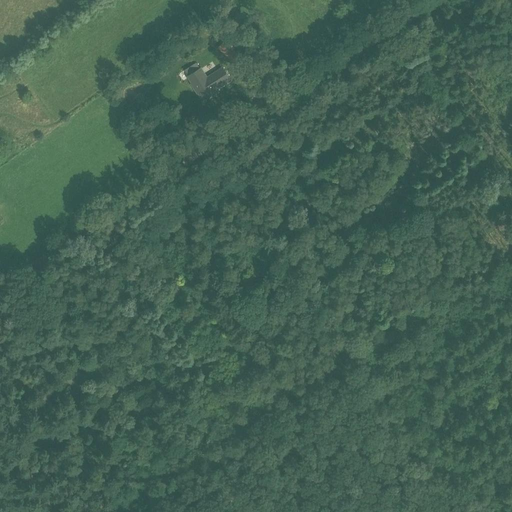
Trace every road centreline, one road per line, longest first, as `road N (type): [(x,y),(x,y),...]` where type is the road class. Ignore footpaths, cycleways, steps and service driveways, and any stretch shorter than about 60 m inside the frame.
road 1 (unclassified): [(0,289),(428,0)]
road 2 (track): [(511,301),(466,319),(400,366),(390,397),(412,455),(450,482),(467,511)]
